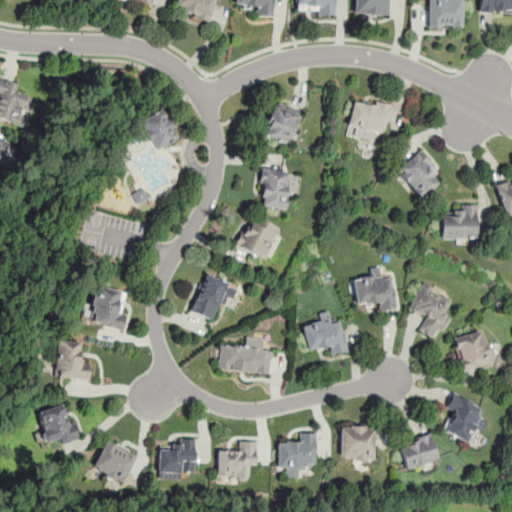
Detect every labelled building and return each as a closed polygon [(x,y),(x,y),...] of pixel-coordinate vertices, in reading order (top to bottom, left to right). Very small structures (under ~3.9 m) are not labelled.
[(208,19),(212,0),(174,0),(172,11),(208,19)] [(234,0),(234,4),(254,5),(253,15),(271,15),(271,0),(234,0)] [(333,13),(333,0),(294,0),(294,13),(333,13)] [(353,0),(353,14),(388,15),(388,0),(353,0)] [(461,26),(461,0),(426,0),(426,26),(461,26)] [(511,0),(478,0),(478,11),(511,11),(511,0)] [(0,118),(16,124),(26,95),(15,90),(17,83),(0,76),(0,118)] [(289,143),(300,109),(273,100),(262,134),(289,143)] [(387,104),(350,100),(347,132),(384,136),(387,104)] [(139,119),(156,149),(178,137),(161,107),(139,119)] [(0,157),(2,159),(10,141),(0,137),(0,157)] [(395,167),(417,198),(441,181),(420,150),(395,167)] [(258,207),(286,207),(286,169),(258,169),(258,207)] [(503,214),(511,211),(511,178),(495,183),(503,214)] [(149,197),(143,186),(130,194),(136,205),(149,197)] [(475,204),(451,204),(451,213),(439,213),(439,238),(475,238),(475,204)] [(264,259),(278,226),(249,213),(234,246),(264,259)] [(355,303),(375,300),(377,310),(394,307),(389,275),(380,277),(378,265),(368,267),(370,275),(351,279),(355,303)] [(190,311),(215,320),(228,280),(203,272),(190,311)] [(447,316),(441,313),(449,294),(419,281),(407,309),(424,316),(418,330),(437,339),(447,316)] [(119,328),(127,291),(93,284),(86,322),(119,328)] [(306,349),(326,345),(328,353),(345,350),(339,318),(329,320),(327,310),(316,313),(318,321),(301,324),(306,349)] [(451,336),(460,370),(491,362),(483,328),(451,336)] [(268,373),(270,349),(261,348),(262,337),(242,335),(241,345),(218,343),(216,368),(268,373)] [(80,340),(55,338),(52,376),(87,379),(89,359),(79,358),(80,340)] [(480,430),(484,421),(476,416),(481,406),(451,391),(443,407),(452,411),(442,430),(466,442),(474,427),(480,430)] [(58,444),(75,439),(65,402),(35,411),(43,440),(56,437),(58,444)] [(372,460),(372,426),(338,426),(338,460),(372,460)] [(314,432),(297,431),(296,441),(276,441),(275,467),(285,467),(285,477),(298,478),(298,467),(314,467),(314,432)] [(405,469),(437,458),(428,433),(396,444),(405,469)] [(135,454),(105,438),(89,469),(120,484),(135,454)] [(182,478),(182,469),(193,469),(193,438),(171,438),(171,447),(156,447),(156,478),(182,478)] [(215,477),(243,477),(244,467),(254,467),(254,440),(236,440),(236,450),(215,449),(215,477)]
